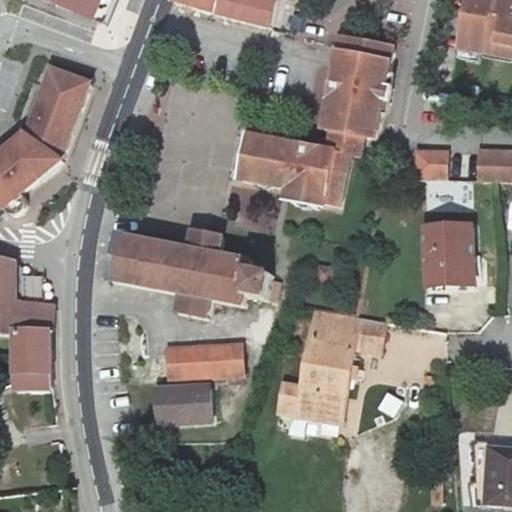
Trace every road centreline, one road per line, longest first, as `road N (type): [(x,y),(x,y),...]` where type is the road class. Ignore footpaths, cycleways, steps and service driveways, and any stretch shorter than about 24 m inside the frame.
road 1 (tertiary): [(101,511),(78,392),(80,249)]
road 2 (tertiary): [(80,249),(154,12)]
road 3 (unclassified): [(154,12),(306,57)]
